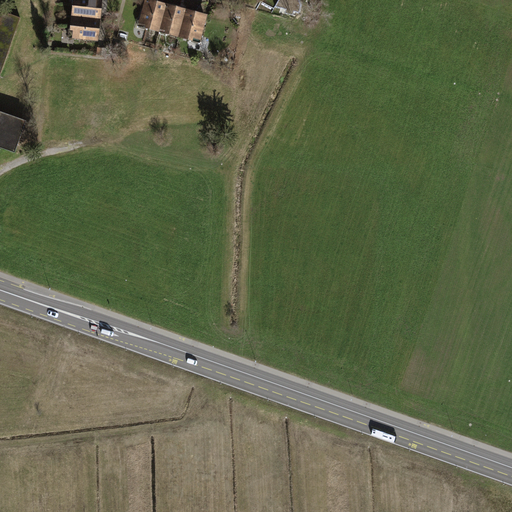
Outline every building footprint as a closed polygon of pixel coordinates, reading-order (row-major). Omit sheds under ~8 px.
[(101,24),(103,2),(78,0),(74,0),(73,22),(101,24)] [(167,8),(146,2),(138,32),(159,37),(167,8)] [(188,13),(167,8),(159,37),(179,43),(188,13)] [(208,19),(188,13),(179,43),(200,48),(208,19)] [(0,77),(20,21),(0,14),(0,77)] [(99,47),(101,24),(73,22),(71,44),(99,47)] [(26,124),(0,114),(0,150),(15,155),(26,124)]
